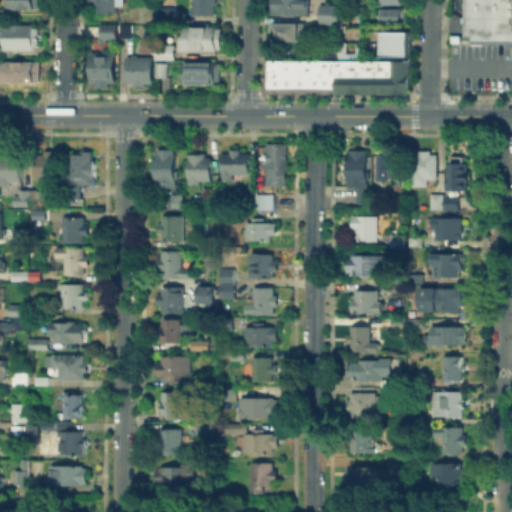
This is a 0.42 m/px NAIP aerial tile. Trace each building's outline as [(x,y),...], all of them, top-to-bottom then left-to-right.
[(6,8),(6,0),(40,0),(40,8),(6,8)] [(122,0),(122,12),(91,12),(91,0),(122,0)] [(214,0),(214,14),(192,14),(192,0),(214,0)] [(306,0),(306,13),(268,13),(268,0),(306,0)] [(511,16),(503,16),(485,16),(463,16),(463,0),(511,0),(511,16)] [(317,24),(317,4),(335,4),(335,24),(317,24)] [(133,21),(133,6),(151,6),(151,21),(133,21)] [(157,18),(157,7),(173,7),(173,18),(157,18)] [(375,23),(375,10),(404,10),(404,23),(375,23)] [(485,16),(485,42),(470,42),(470,33),(463,33),(463,16),(485,16)] [(503,42),(485,42),(485,16),(503,16),(503,42)] [(511,42),(503,42),(503,16),(511,16),(511,42)] [(302,22),(302,41),(267,41),(267,22),(302,22)] [(99,23),(115,23),(115,38),(99,38),(99,23)] [(3,46),(3,24),(37,24),(37,47),(3,46)] [(181,50),(181,25),(218,26),(218,50),(181,50)] [(117,36),(117,26),(130,26),(130,36),(117,36)] [(378,56),(379,30),(408,31),(408,56),(378,56)] [(155,57),(155,42),(172,42),(172,57),(155,57)] [(90,52),(114,52),(113,84),(90,84),(90,52)] [(123,80),(123,57),(149,57),(149,80),(123,80)] [(288,59),(261,59),(261,93),(288,93),(288,59)] [(300,59),(288,59),(288,93),(300,93),(300,59)] [(313,59),(300,59),(300,93),(312,93),(313,59)] [(324,59),(313,59),(312,93),(324,93),(324,59)] [(324,93),(335,93),(335,59),(324,59),(324,93)] [(346,59),(335,59),(335,93),(346,93),(346,59)] [(360,59),(346,59),(346,93),(360,93),(360,59)] [(360,93),(391,93),(391,59),(360,59),(360,93)] [(404,93),(406,92),(408,90),(409,89),(409,59),(391,59),(391,93),(404,93)] [(4,62),(38,62),(38,81),(4,81),(4,62)] [(184,63),(219,63),(219,83),(184,83),(184,63)] [(287,146),(287,188),(267,188),(267,146),(287,146)] [(158,190),(158,151),(178,151),(178,190),(158,190)] [(349,191),(349,153),(370,153),(370,204),(356,204),(356,191),(349,191)] [(224,154),(250,154),(250,176),(233,176),(233,185),(224,185),(224,154)] [(41,178),(41,155),(61,155),(61,178),(41,178)] [(83,200),(70,200),(70,155),(97,155),(97,185),(83,185),(83,200)] [(438,155),(438,185),(412,185),(412,155),(438,155)] [(213,157),(213,185),(189,185),(189,157),(213,157)] [(468,157),(468,191),(449,191),(449,157),(468,157)] [(380,160),(404,160),(404,181),(380,181),(380,160)] [(22,161),(22,186),(1,186),(2,161),(22,161)] [(28,205),(13,205),(13,194),(18,194),(18,188),(28,188),(28,205)] [(28,188),(37,188),(37,202),(28,202),(28,188)] [(213,197),(213,206),(202,206),(202,188),(213,188),(213,197)] [(428,208),(441,209),(442,193),(429,193),(428,208)] [(171,194),(182,194),(182,208),(171,208),(171,194)] [(257,194),(257,210),(245,210),(245,194),(257,194)] [(257,210),(257,194),(273,195),(273,210),(257,210)] [(433,198),(460,199),(460,212),(433,212),(433,198)] [(185,219),(185,243),(161,242),(161,219),(185,219)] [(356,219),(380,219),(380,241),(356,241),(356,219)] [(88,220),(88,244),(66,244),(66,220),(88,220)] [(464,220),(464,242),(436,242),(436,220),(464,220)] [(269,223),(269,226),(277,226),(276,236),(269,236),(269,243),(248,242),(248,223),(269,223)] [(393,248),(393,236),(405,236),(405,248),(393,248)] [(411,248),(412,238),(423,238),(423,248),(411,248)] [(207,240),(207,249),(195,249),(195,240),(207,240)] [(58,260),(58,250),(88,250),(88,277),(66,277),(66,260),(58,260)] [(161,253),(183,253),(183,269),(192,269),(192,280),(161,280),(161,253)] [(350,277),(350,255),(385,255),(385,277),(350,277)] [(275,257),(275,281),(254,281),(254,257),(275,257)] [(463,257),(463,278),(436,278),(436,257),(463,257)] [(236,271),(236,298),(222,298),(222,271),(236,271)] [(15,282),(15,274),(40,274),(40,282),(15,282)] [(415,283),(415,274),(424,274),(424,283),(415,283)] [(86,287),(86,309),(63,309),(63,287),(86,287)] [(432,309),(432,287),(465,288),(465,309),(432,309)] [(198,304),(198,289),(214,289),(214,304),(198,304)] [(161,290),(183,290),(183,314),(161,313),(161,290)] [(247,304),(255,304),(256,290),(277,290),(277,316),(247,316),(247,304)] [(382,292),(382,315),(356,315),(356,292),(382,292)] [(26,318),(12,318),(12,306),(26,306),(26,318)] [(220,329),(220,313),(233,313),(233,329),(220,329)] [(15,330),(15,320),(27,320),(27,330),(15,330)] [(404,320),(426,320),(426,328),(404,328),(404,320)] [(183,323),(183,326),(192,326),(192,336),(183,336),(183,344),(162,344),(162,323),(183,323)] [(88,324),(88,345),(53,345),(53,324),(88,324)] [(277,328),(277,348),(247,348),(247,328),(277,328)] [(352,329),(376,329),(376,354),(352,354),(352,329)] [(433,348),(423,348),(423,337),(433,337),(433,329),(468,329),(467,348),(433,348)] [(194,341),(210,341),(210,351),(194,351),(194,341)] [(85,369),(85,381),(62,381),(62,369),(51,369),(51,357),(85,357),(85,369)] [(160,357),(192,357),(192,381),(175,381),(175,379),(160,379),(160,357)] [(466,361),(466,381),(446,381),(446,361),(466,361)] [(0,362),(8,362),(7,381),(0,381),(0,362)] [(278,362),(278,380),(255,380),(255,362),(278,362)] [(350,362),(392,362),(392,381),(350,381),(350,362)] [(15,385),(15,375),(29,375),(29,385),(15,385)] [(38,386),(38,377),(48,377),(48,386),(38,386)] [(224,398),(224,386),(237,387),(237,398),(224,398)] [(181,394),(181,416),(164,416),(164,394),(181,394)] [(436,394),(464,394),(464,418),(436,418),(436,394)] [(351,395),(380,395),(380,405),(384,405),(384,418),(351,418),(351,395)] [(63,420),(63,396),(86,396),(86,420),(63,420)] [(279,400),(279,419),(242,419),(242,400),(279,400)] [(202,419),(202,406),(216,406),(216,419),(202,419)] [(14,421),(14,407),(26,407),(25,421),(14,421)] [(431,408),(431,418),(421,418),(421,408),(431,408)] [(73,424),(73,433),(83,433),(83,454),(64,454),(64,437),(58,437),(58,424),(73,424)] [(15,435),(15,425),(24,425),(24,435),(15,435)] [(29,443),(29,425),(37,425),(37,444),(29,443)] [(199,434),(199,425),(212,425),(212,434),(199,434)] [(240,435),(225,435),(225,426),(249,426),(249,433),(278,433),(278,455),(240,455),(240,435)] [(443,448),(437,448),(437,427),(459,427),(459,438),(467,438),(466,455),(443,455),(443,448)] [(353,452),(353,430),(376,430),(375,452),(353,452)] [(184,432),(184,455),(161,455),(161,432),(184,432)] [(388,459),(404,459),(404,474),(388,474),(388,459)] [(253,465),(276,465),(276,493),(253,493),(253,465)] [(465,466),(465,487),(434,487),(434,465),(465,466)] [(89,468),(89,487),(51,487),(51,468),(89,468)] [(157,468),(198,469),(198,488),(157,488),(157,468)] [(347,469),(385,469),(385,489),(347,489),(347,469)] [(16,473),(28,473),(28,485),(16,485),(16,473)] [(217,476),(217,491),(207,491),(207,476),(217,476)]
